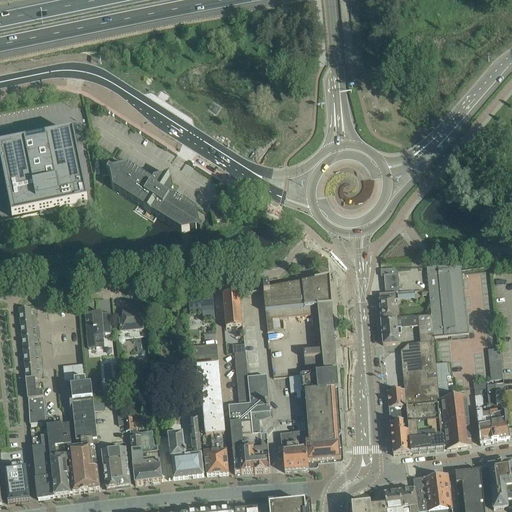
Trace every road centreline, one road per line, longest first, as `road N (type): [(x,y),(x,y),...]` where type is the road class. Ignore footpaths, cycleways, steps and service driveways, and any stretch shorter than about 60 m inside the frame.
road 1 (secondary): [(0,82),(71,71),(95,76),(244,168)]
road 2 (residential): [(11,294),(280,272)]
road 3 (residential): [(72,509),(337,492)]
road 4 (motorway): [(0,46),(225,0)]
road 5 (secondary): [(359,478),(370,457),(359,286)]
road 6 (unknown): [(476,459),(465,357),(475,269)]
road 7 (residential): [(30,469),(11,294)]
road 8 (residential): [(359,478),(511,453)]
road 9 (secondary): [(372,228),(447,135)]
